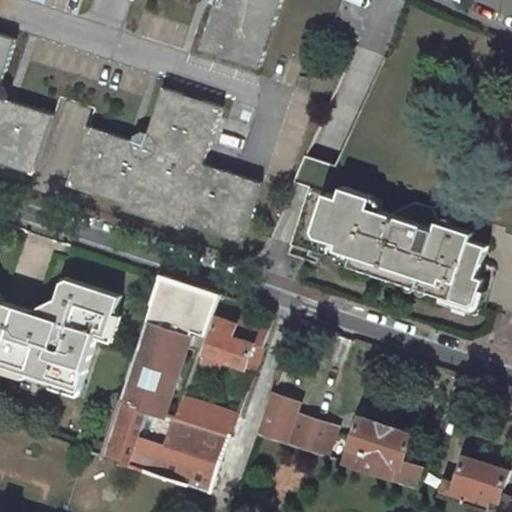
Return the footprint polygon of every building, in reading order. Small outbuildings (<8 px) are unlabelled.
[(261,68),(284,0),(218,0),(216,4),(201,49),(261,68)] [(0,160),(39,174),(57,112),(16,100),(11,99),(0,96),(0,90),(3,84),(19,38),(0,31),(0,160)] [(0,90),(0,96),(11,99),(13,94),(9,85),(3,84),(0,90)] [(128,209),(186,229),(188,224),(245,243),(265,183),(208,164),(226,108),(166,88),(151,132),(146,144),(135,140),(130,138),(90,125),(72,185),(129,205),(128,209)] [(145,130),(137,135),(135,140),(146,144),(151,132),(145,130)] [(349,261),(474,304),(481,299),(488,276),(480,274),(490,243),(475,238),(477,230),(443,218),(435,205),(418,199),(392,211),(372,205),(375,195),(344,184),(340,194),(327,190),(314,225),(318,232),(338,239),(336,246),(353,251),(349,261)] [(333,256),(349,261),(353,251),(336,246),(333,256)] [(0,362),(27,372),(54,382),(81,391),(99,337),(101,332),(106,330),(112,313),(117,312),(122,297),(66,277),(52,317),(35,311),(32,319),(4,310),(7,301),(0,298),(0,259),(1,255),(0,254),(0,362)] [(165,275),(126,391),(124,398),(178,416),(185,396),(221,294),(165,275)] [(112,342),(122,316),(117,312),(112,313),(106,330),(101,332),(99,337),(112,342)] [(208,352),(256,369),(264,346),(234,336),(238,324),(220,317),(208,352)] [(298,366),(302,355),(289,350),(285,362),(298,366)] [(27,372),(0,362),(0,375),(23,383),(25,378),(27,372)] [(25,378),(52,387),(54,382),(27,372),(25,378)] [(81,391),(54,382),(52,387),(50,393),(77,402),(81,391)] [(274,392),(260,433),(330,456),(340,426),(298,412),(301,401),(288,397),(274,392)] [(240,415),(185,396),(178,416),(233,435),(240,415)] [(147,469),(213,491),(233,435),(178,416),(124,398),(112,433),(105,455),(114,458),(147,469)] [(360,416),(344,461),(418,485),(425,467),(405,460),(414,434),(360,416)] [(449,480),(444,494),(499,511),(511,511),(511,495),(504,493),(511,470),(468,456),(459,483),(449,480)]
